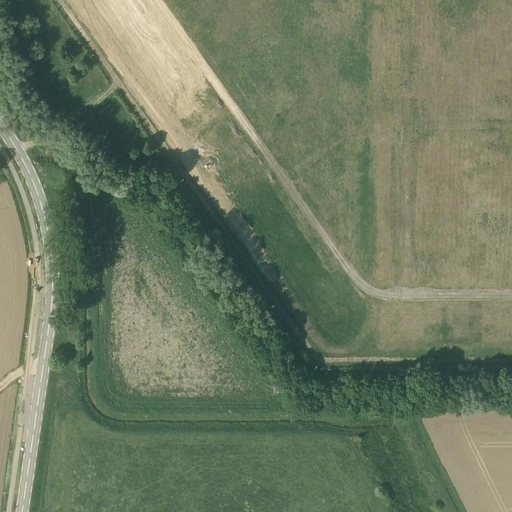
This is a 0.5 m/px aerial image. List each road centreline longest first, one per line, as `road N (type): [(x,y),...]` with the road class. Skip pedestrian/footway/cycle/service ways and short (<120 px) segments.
road 1 (track): [(157,0),(362,285),(407,296),(511,294)]
road 2 (secondary): [(23,511),(52,292),(50,244),(41,203),(0,122)]
road 3 (track): [(511,401),(287,406)]
